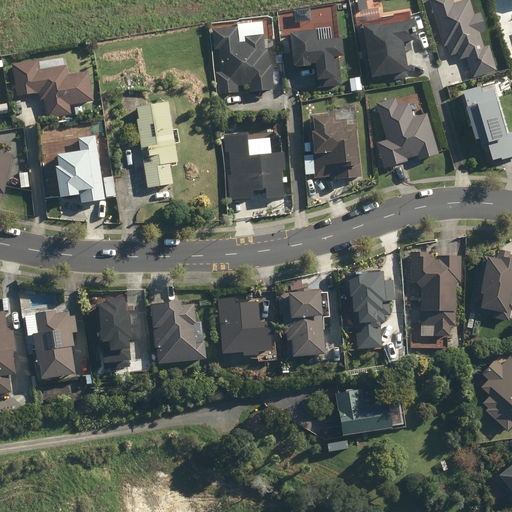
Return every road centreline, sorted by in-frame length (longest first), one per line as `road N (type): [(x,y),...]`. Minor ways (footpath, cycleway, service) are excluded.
road 1 (residential): [(0,244),(104,257),(223,255),(325,238),(418,207),(511,207)]
road 2 (residential): [(212,417),(0,450)]
